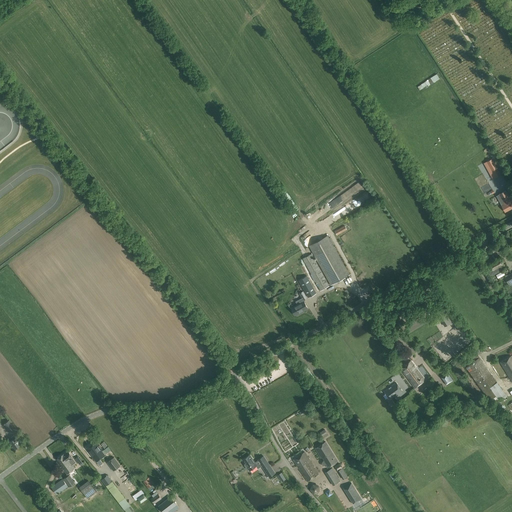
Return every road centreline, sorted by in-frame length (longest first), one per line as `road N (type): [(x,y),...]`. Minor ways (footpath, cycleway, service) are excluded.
road 1 (unclassified): [(0,477),(86,418),(186,400),(511,224)]
road 2 (track): [(296,0),(465,249)]
